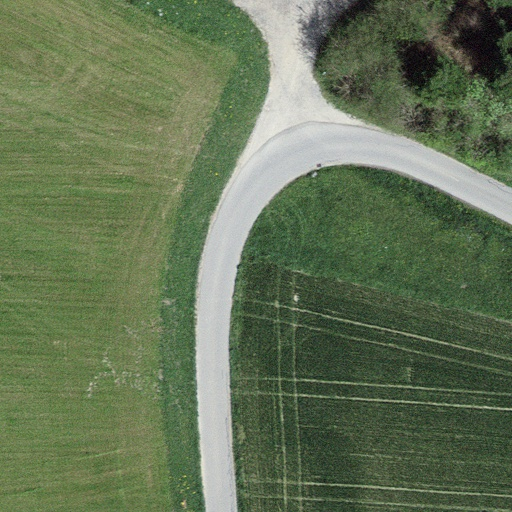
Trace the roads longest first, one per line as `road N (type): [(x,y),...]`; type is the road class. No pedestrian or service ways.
road 1 (unclassified): [(220,511),(216,284),(236,215),(272,166),(301,146),(358,144),(511,206)]
road 2 (track): [(249,0),(296,23),(301,146)]
